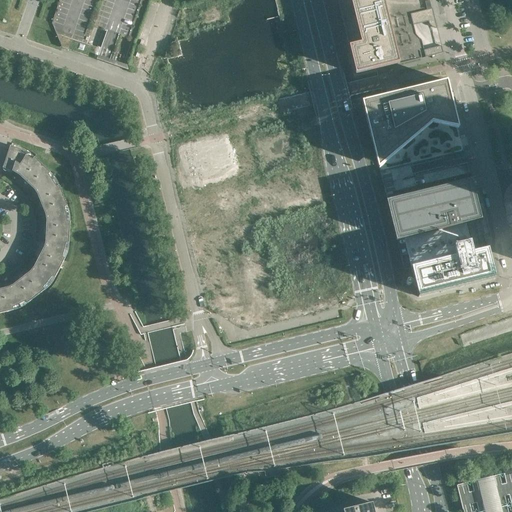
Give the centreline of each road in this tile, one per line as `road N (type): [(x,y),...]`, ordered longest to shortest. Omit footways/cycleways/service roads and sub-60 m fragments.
road 1 (residential): [(199,317),(137,83),(0,36)]
road 2 (secondary): [(296,0),(376,327)]
road 3 (secondary): [(396,322),(316,0)]
road 4 (secondary): [(0,464),(140,401),(216,384)]
road 5 (secondary): [(206,364),(101,395),(0,442)]
road 6 (unclassified): [(489,176),(445,0)]
road 7 (secondary): [(441,511),(401,342)]
road 8 (secondary): [(380,346),(417,511)]
road 9 (secondary): [(216,384),(380,346)]
road 10 (secondary): [(376,327),(217,362)]
